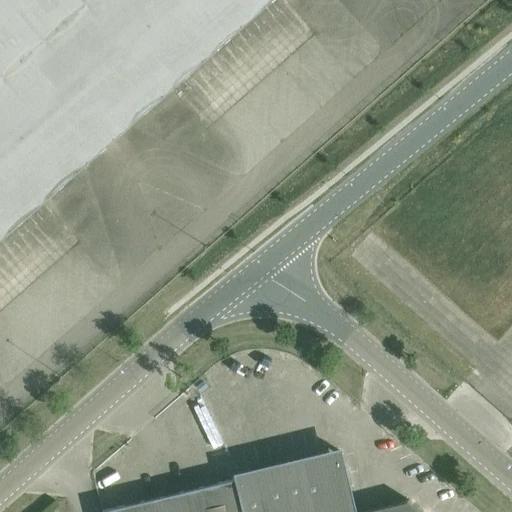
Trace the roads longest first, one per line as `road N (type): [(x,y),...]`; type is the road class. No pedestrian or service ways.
road 1 (unclassified): [(0,493),(193,323),(221,307),(283,298)]
road 2 (unclassified): [(283,298),(289,244),(313,219),(511,61)]
road 3 (unclassified): [(283,298),(328,316),(511,481)]
